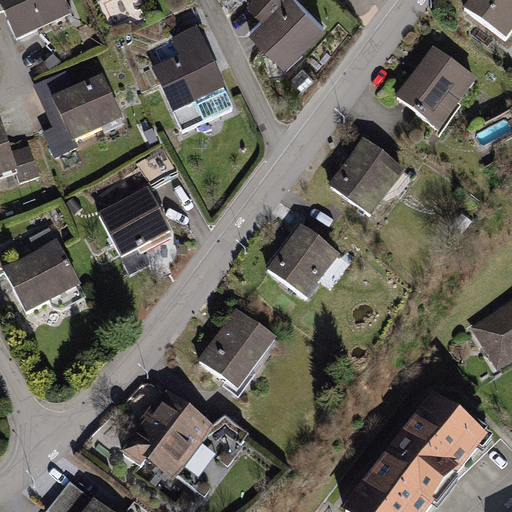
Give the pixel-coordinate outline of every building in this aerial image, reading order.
[(61,0),(0,0),(0,12),(18,50),(73,24),(61,0)] [(289,79),(329,40),(290,0),(256,0),(247,9),(264,26),(250,40),(289,79)] [(511,0),(477,0),(463,20),(508,53),(511,47),(511,0)] [(229,102),(197,34),(172,45),(182,65),(155,77),(177,125),(229,102)] [(481,91),(434,56),(394,109),(441,144),(481,91)] [(128,132),(101,81),(75,94),(66,76),(32,94),(55,139),(44,144),(56,168),(128,132)] [(12,159),(0,127),(0,189),(19,182),(23,193),(42,186),(29,153),(12,159)] [(404,180),(362,149),(329,193),(370,224),(404,180)] [(163,150),(139,163),(152,187),(178,173),(163,150)] [(93,211),(124,273),(178,246),(147,184),(93,211)] [(343,268),(299,234),(265,279),(309,313),(343,268)] [(82,295),(56,248),(1,278),(27,326),(82,295)] [(511,312),(473,337),(501,380),(511,372),(511,312)] [(279,351),(237,320),(197,374),(239,405),(279,351)] [(218,439),(167,402),(118,468),(153,494),(159,487),(175,498),(218,439)] [(445,511),(491,456),(433,410),(351,511),(445,511)] [(97,511),(71,491),(54,511),(97,511)]
